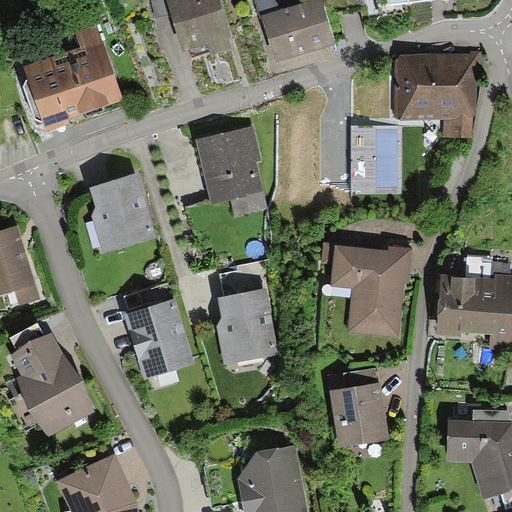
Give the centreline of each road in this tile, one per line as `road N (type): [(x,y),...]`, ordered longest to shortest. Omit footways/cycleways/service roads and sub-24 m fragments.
road 1 (residential): [(502,25),(471,155),(426,265),(413,382),(414,511)]
road 2 (residential): [(29,173),(140,126),(435,32),(502,25)]
road 3 (residential): [(29,173),(93,350),(163,477),(167,511)]
